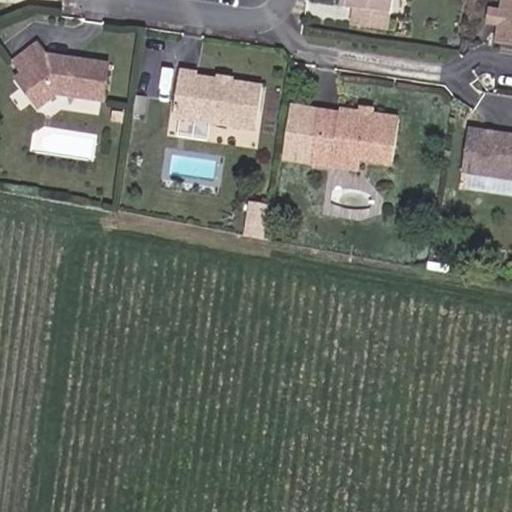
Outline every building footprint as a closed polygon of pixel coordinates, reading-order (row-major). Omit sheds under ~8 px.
[(352,0),(352,6),(396,14),(398,0),(352,0)] [(511,0),(508,0),(507,9),(496,7),(494,25),(506,26),(504,44),(511,44),(511,0)] [(54,56),(46,44),(21,65),(31,75),(25,79),(46,111),(66,97),(111,102),(116,64),(54,56)] [(270,84),(187,71),(182,120),(264,132),(270,84)] [(408,118),(299,104),(290,160),(363,172),(364,163),(398,167),(408,118)] [(511,132),(476,129),(469,174),(511,180),(511,132)]
